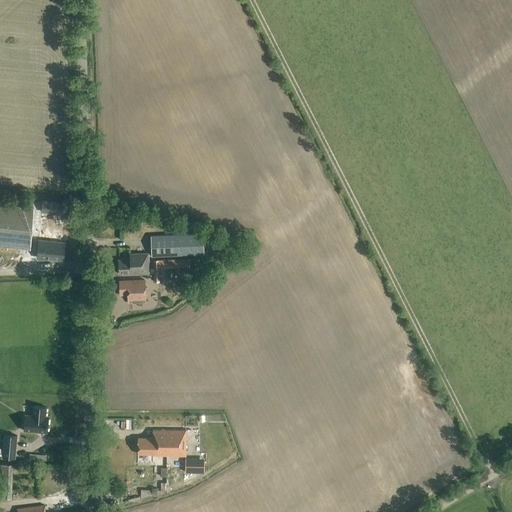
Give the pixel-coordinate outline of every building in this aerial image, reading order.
[(54,213),(61,214),(62,203),(56,202),(54,213)] [(0,245),(30,249),(34,209),(0,205),(0,245)] [(203,234),(150,236),(151,257),(204,255),(203,234)] [(39,241),(37,258),(63,260),(65,243),(39,241)] [(130,260),(118,260),(119,274),(130,274),(130,275),(148,274),(148,253),(130,254),(130,260)] [(159,260),(152,261),(153,272),(153,282),(159,282),(159,269),(178,268),(177,259),(159,260)] [(145,280),(120,281),(120,295),(128,295),(128,303),(149,303),(149,294),(145,294),(145,280)] [(23,431),(47,433),(47,432),(48,417),(45,417),(46,407),(33,406),(32,415),(25,415),(23,431)] [(136,448),(136,451),(137,452),(137,454),(151,454),(151,455),(182,456),(185,456),(185,431),(182,431),(152,431),(152,438),(137,438),(137,447),(136,448)] [(3,433),(1,456),(13,457),(16,435),(3,433)] [(185,463),(185,473),(204,473),(204,463),(185,463)] [(0,498),(11,499),(13,465),(0,464),(0,470),(0,498)]
